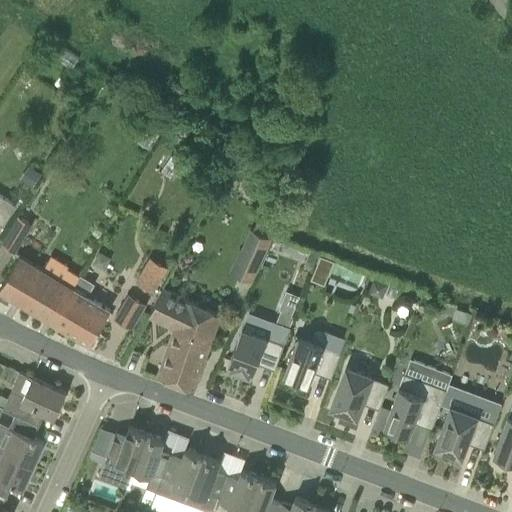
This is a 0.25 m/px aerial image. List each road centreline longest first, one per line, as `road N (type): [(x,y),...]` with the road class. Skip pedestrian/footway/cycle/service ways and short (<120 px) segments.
road 1 (residential): [(463,511),(105,377)]
road 2 (residential): [(45,511),(105,377)]
